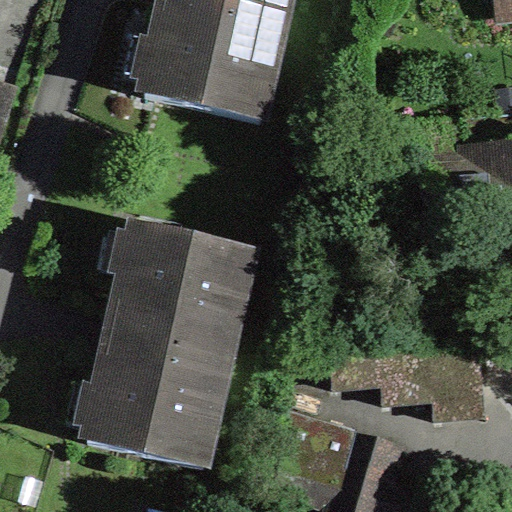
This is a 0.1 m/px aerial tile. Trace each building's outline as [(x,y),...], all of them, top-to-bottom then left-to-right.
[(287,0),(166,0),(145,98),(260,124),(287,0)] [(511,0),(496,0),(498,18),(511,16),(511,0)] [(0,131),(13,90),(0,86),(0,131)] [(511,115),(416,125),(426,230),(511,222),(511,115)] [(251,254),(136,228),(112,335),(87,444),(203,470),(251,254)] [(403,449),(289,415),(276,491),(343,511),(412,511),(418,493),(392,485),(403,449)]
